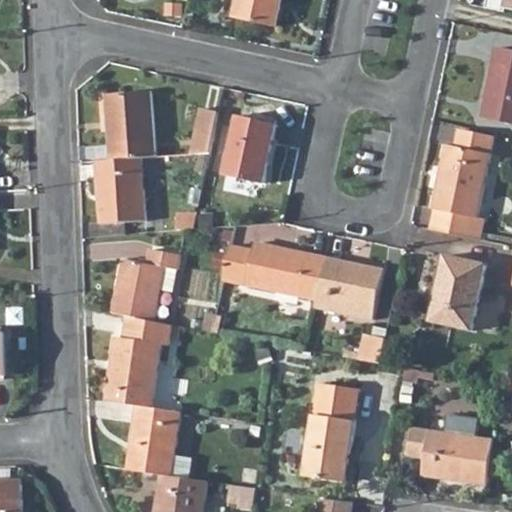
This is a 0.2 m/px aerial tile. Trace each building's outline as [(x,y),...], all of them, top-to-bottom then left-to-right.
[(238,0),(234,18),(277,28),(283,0),(238,0)] [(482,118),(511,124),(511,50),(497,47),(482,118)] [(112,162),(143,159),(157,158),(152,92),(106,96),(112,162)] [(191,155),(211,154),(219,112),(200,109),(191,155)] [(226,175),(265,184),(278,125),(238,117),(226,175)] [(455,146),(492,154),(496,139),(459,130),(455,146)] [(432,230),(481,240),(485,221),(479,220),(492,154),(455,146),(447,144),(433,210),(436,211),(432,230)] [(97,163),(101,224),(148,221),(143,159),(112,162),(97,163)] [(177,230),(196,229),(199,213),(178,214),(177,230)] [(225,280),(318,301),(327,258),(257,242),(255,250),(232,245),(225,280)] [(113,313),(127,316),(156,322),(166,267),(180,270),(184,255),(151,248),(147,262),(124,258),(113,313)] [(431,323),(471,332),(487,264),(446,255),(431,323)] [(317,308),(374,320),(385,271),(327,258),(318,301),(317,308)] [(203,330),(214,332),(218,313),(207,311),(203,330)] [(108,401),(137,405),(155,408),(164,345),(171,345),(174,325),(156,322),(127,316),(124,337),(117,336),(108,401)] [(360,359),(381,363),(387,337),(365,333),(360,359)] [(319,385),(317,400),(328,401),(330,387),(319,385)] [(328,401),(317,400),(307,477),(348,483),(356,421),(361,391),(330,387),(328,401)] [(128,472),(162,476),(193,481),(196,460),(177,457),(183,412),(155,408),(137,405),(128,472)] [(410,456),(426,459),(424,476),(488,486),(495,440),(478,438),(480,419),(449,414),(447,433),(414,428),(410,456)] [(241,481),(253,483),(256,473),(243,471),(241,481)] [(162,476),(156,511),(205,511),(210,483),(193,481),(162,476)] [(0,511),(23,511),(22,479),(0,479),(0,511)] [(229,505),(236,506),(235,511),(243,511),(245,498),(230,496),(229,505)] [(317,511),(349,511),(351,503),(319,498),(317,511)]
